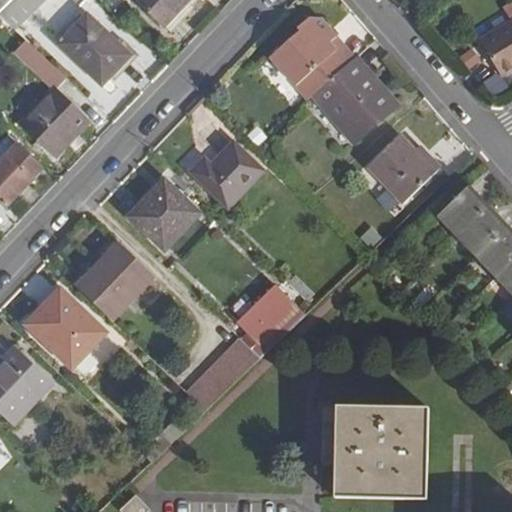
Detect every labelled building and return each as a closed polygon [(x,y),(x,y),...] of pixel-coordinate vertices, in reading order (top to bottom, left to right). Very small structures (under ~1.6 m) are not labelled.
[(10,0),(0,10),(0,15),(14,29),(44,0),(73,0),(78,4),(82,0),(10,0)] [(0,0),(0,10),(10,0),(0,0)] [(135,0),(164,27),(185,4),(188,0),(135,0)] [(185,4),(164,27),(173,35),(193,13),(185,4)] [(129,55),(87,15),(59,44),(101,84),(129,55)] [(305,83),(315,94),(349,64),(331,43),(337,37),(322,19),(313,15),(301,26),(302,29),(273,53),(301,86),(305,83)] [(511,21),(481,40),(503,76),(511,71),(511,21)] [(337,37),(331,43),(349,64),(356,58),(337,37)] [(57,87),(22,124),(55,156),(90,119),(57,88),(67,78),(27,40),(18,50),(57,87)] [(471,49),(451,64),(461,76),(480,61),(471,49)] [(358,146),(399,109),(356,58),(349,64),(315,94),(314,94),(358,146)] [(315,94),(305,83),(301,86),(311,97),(314,94),(315,94)] [(435,173),(402,138),(370,168),(404,203),(435,173)] [(43,166),(18,143),(0,161),(0,201),(5,207),(43,166)] [(213,165),(206,159),(192,173),(229,208),(265,172),(235,143),(213,165)] [(201,214),(166,181),(130,218),(166,251),(201,214)] [(460,238),(479,257),(497,276),(511,291),(511,230),(471,188),(440,216),(460,238)] [(156,279),(123,247),(81,290),(114,323),(156,279)] [(290,279),(288,282),(308,301),(314,295),(294,275),(291,279),(290,279)] [(275,287),(239,322),(258,341),(269,353),(305,317),(275,287)] [(106,333),(61,290),(27,325),(73,369),(106,333)] [(250,350),(240,340),(187,395),(205,412),(261,360),(250,350)] [(258,341),(250,350),(261,360),(269,353),(258,341)] [(3,361),(6,365),(0,370),(0,409),(16,424),(54,385),(15,349),(3,361)] [(430,408),(338,407),(336,499),(428,500),(430,408)] [(160,433),(163,437),(143,454),(153,464),(172,445),(171,444),(185,430),(174,420),(160,433)] [(121,510),(123,511),(147,511),(150,510),(136,496),(121,510)]
